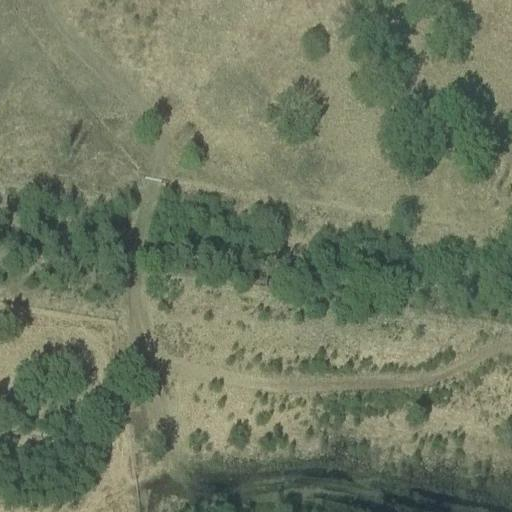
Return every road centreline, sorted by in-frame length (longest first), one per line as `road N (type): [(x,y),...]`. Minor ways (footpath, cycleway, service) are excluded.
road 1 (track): [(474,511),(329,477),(220,489),(191,478),(165,442),(145,352),(155,148),(116,81),(49,21),(37,0)]
road 2 (track): [(511,346),(421,383),(311,390),(147,364)]
